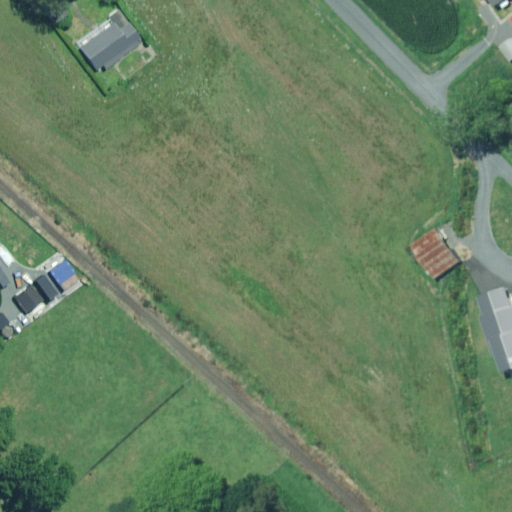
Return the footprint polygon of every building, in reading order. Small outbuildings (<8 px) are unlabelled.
[(511,0),(492,0),(503,15),(511,9),(511,0)] [(78,49),(95,72),(97,71),(100,74),(140,44),(116,12),(106,19),(110,25),(90,40),(78,49)] [(511,41),(503,49),(511,61),(511,41)] [(511,214),(508,217),(505,214),(492,224),(505,240),(508,238),(511,242),(511,214)] [(463,263),(440,231),(416,248),(438,280),(463,263)]
